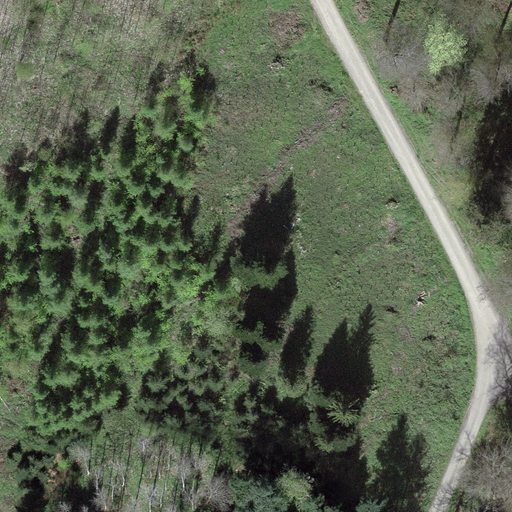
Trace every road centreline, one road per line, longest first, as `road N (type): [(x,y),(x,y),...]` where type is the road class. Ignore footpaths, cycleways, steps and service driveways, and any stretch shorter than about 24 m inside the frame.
road 1 (track): [(317,0),(511,367)]
road 2 (track): [(491,326),(475,424),(434,511)]
